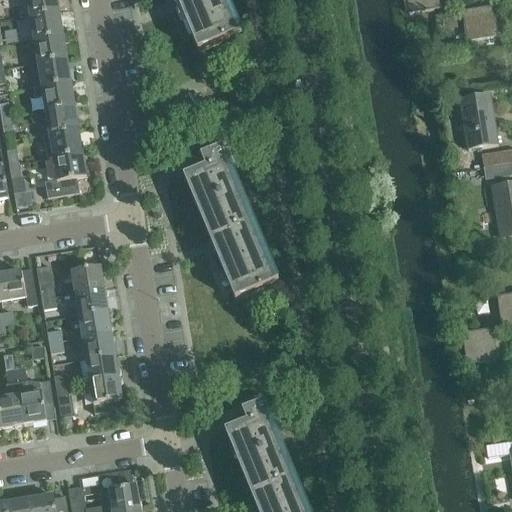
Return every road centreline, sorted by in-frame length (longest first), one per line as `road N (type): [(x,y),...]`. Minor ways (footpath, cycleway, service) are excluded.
road 1 (tertiary): [(374,511),(293,0)]
road 2 (residential): [(135,222),(97,0)]
road 3 (residential): [(166,443),(135,222)]
road 4 (residential): [(0,470),(166,443)]
road 5 (residential): [(0,244),(135,222)]
